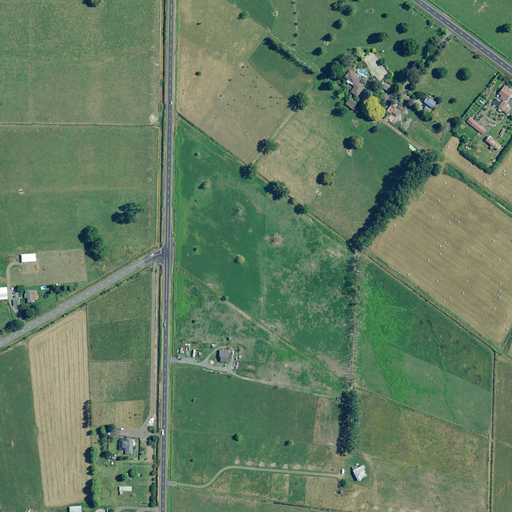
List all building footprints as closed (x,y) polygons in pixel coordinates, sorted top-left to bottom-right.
[(359,83),(360,81),(364,85),(367,81),(361,77),(359,75),(358,76),(349,70),(347,73),(344,77),(347,80),(346,82),(349,84),(349,83),(354,87),(350,92),(357,97),(364,87),(359,83)] [(511,96),(511,90),(504,85),(497,96),(508,103),(511,96)] [(438,104),(428,97),(423,104),(433,111),(438,104)] [(508,105),(503,101),(498,107),(503,110),(508,105)] [(395,109),(398,105),(393,102),(386,111),(391,114),(392,112),(397,116),(399,113),(395,109)] [(488,132),(471,118),(467,124),(483,137),(488,132)] [(502,130),(500,134),(506,138),(509,134),(502,130)] [(502,147),(490,137),(485,144),(497,153),(502,147)] [(37,296),(37,290),(25,290),(25,294),(24,294),(24,298),(27,298),(27,303),(33,303),(32,294),(35,294),(35,296),(37,296)] [(133,439),(126,438),(126,442),(122,441),(122,448),(125,448),(125,454),(132,454),(133,443),(132,442),(133,439)] [(131,491),(131,486),(119,486),(119,495),(122,495),(122,491),(131,491)]
